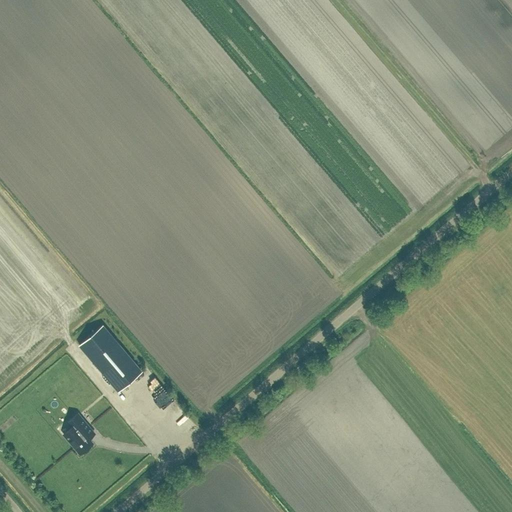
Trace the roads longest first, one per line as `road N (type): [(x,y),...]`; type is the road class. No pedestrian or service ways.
road 1 (unclassified): [(116,511),(511,169)]
road 2 (track): [(492,186),(329,0)]
